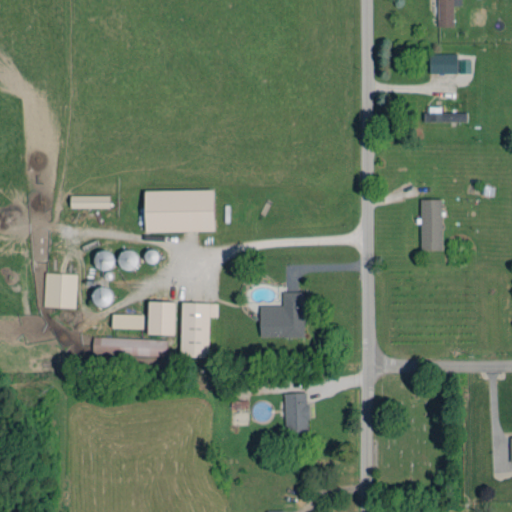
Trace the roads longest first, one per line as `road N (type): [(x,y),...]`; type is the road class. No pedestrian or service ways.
road 1 (residential): [(366,0),(366,511)]
road 2 (residential): [(367,364),(511,365)]
